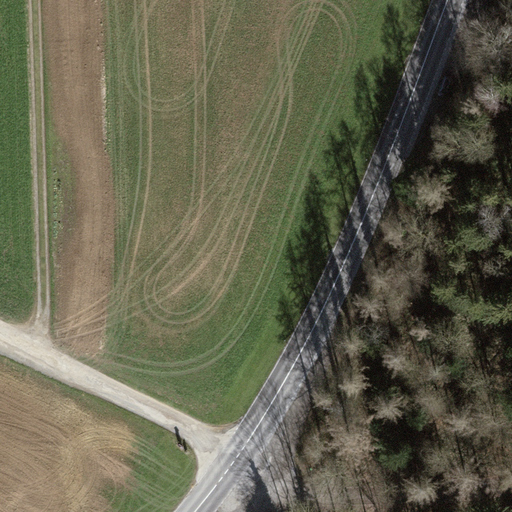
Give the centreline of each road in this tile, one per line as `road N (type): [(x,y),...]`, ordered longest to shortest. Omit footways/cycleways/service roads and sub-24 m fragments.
road 1 (tertiary): [(449,0),(352,254),(239,454)]
road 2 (track): [(36,0),(46,331),(39,352)]
road 3 (residential): [(239,454),(0,330)]
road 4 (track): [(511,486),(259,494)]
